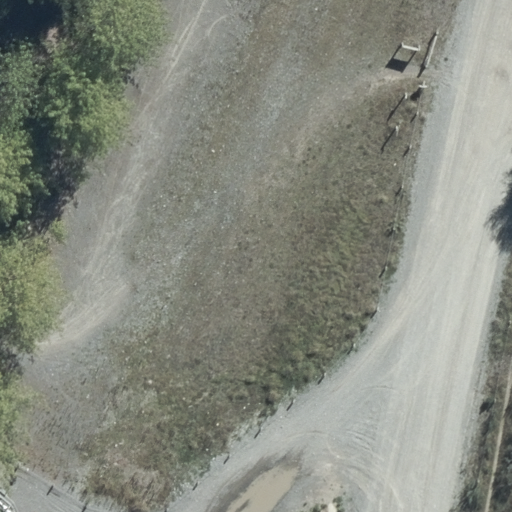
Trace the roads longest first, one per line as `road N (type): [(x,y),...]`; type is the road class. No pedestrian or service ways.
road 1 (unclassified): [(424,320),(464,61),(483,0)]
road 2 (unclassified): [(202,511),(424,320)]
road 3 (unclassified): [(388,511),(424,320)]
